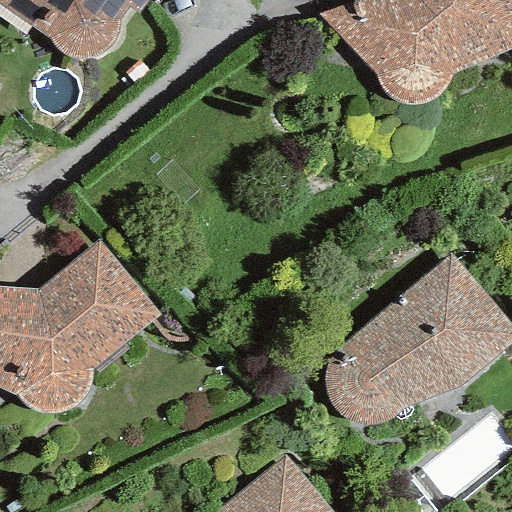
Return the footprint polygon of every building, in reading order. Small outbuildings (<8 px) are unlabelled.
[(115,33),(115,22),(128,5),(136,10),(143,0),(0,0),(0,4),(51,39),(56,47),(71,57),(89,57),(105,48),(115,33)] [(447,84),(450,73),(511,45),(511,0),(351,0),(315,12),(376,76),(378,84),(393,99),(413,104),(432,98),(447,84)] [(88,386),(89,368),(158,312),(97,238),(35,289),(0,286),(0,386),(19,396),(21,400),(38,411),(59,412),(77,403),(88,386)] [(376,423),(393,414),(460,383),(511,339),(511,327),(449,253),(338,345),(325,360),(321,379),(325,399),(338,414),(356,423),(376,423)] [(332,511),(283,455),(213,511),(332,511)]
